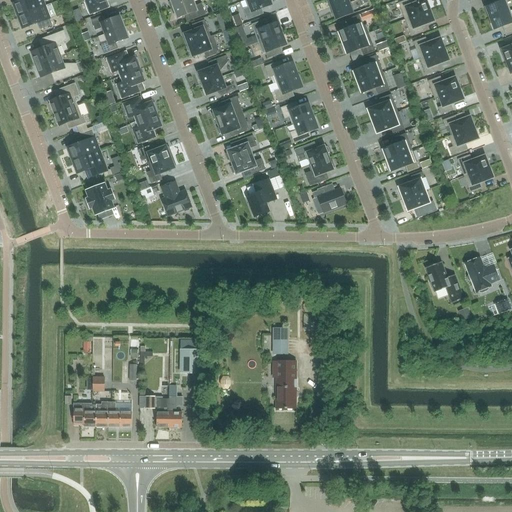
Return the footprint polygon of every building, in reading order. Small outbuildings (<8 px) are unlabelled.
[(23,0),(13,4),(17,17),(45,6),(42,0),(23,0)] [(89,0),(84,2),(89,15),(109,7),(106,1),(107,0),(89,0)] [(169,3),(171,8),(192,0),(170,0),(171,2),(169,3)] [(201,4),(194,6),(192,0),(171,8),(173,14),(175,13),(177,19),(190,14),(192,20),(205,15),(201,4)] [(268,0),(246,0),(245,1),(247,8),(243,9),(247,20),(260,16),(258,10),(271,5),(268,0)] [(347,0),(328,0),(332,10),(349,3),(347,0)] [(429,10),(425,0),(412,5),(410,0),(407,0),(398,3),(405,20),(429,11),(429,10)] [(510,11),(505,0),(492,0),(492,1),(494,0),(495,4),(485,7),(490,19),(510,11)] [(349,3),(332,10),(336,20),(353,14),(349,3)] [(45,6),(17,17),(22,29),(36,23),(39,30),(52,25),(45,6)] [(429,11),(405,20),(411,36),(423,32),(420,26),(433,21),(429,11)] [(511,33),(511,16),(510,11),(490,19),(494,30),(504,26),(505,30),(503,30),(506,36),(511,33)] [(105,35),(123,28),(119,16),(107,21),(105,15),(91,21),(95,31),(102,28),(105,35)] [(366,34),(358,15),(346,20),(349,28),(338,32),(343,43),(368,34),(368,33),(366,34)] [(187,42),(186,42),(188,46),(211,37),(204,20),(193,24),(196,30),(184,35),(187,42)] [(265,20),(251,25),(258,43),(282,34),(277,23),(267,26),(265,20)] [(123,28),(105,35),(107,41),(100,44),(104,54),(118,49),(115,43),(127,39),(123,28)] [(31,53),(36,65),(59,56),(57,48),(67,40),(64,31),(38,40),(41,49),(31,53)] [(282,34),(258,43),(262,54),(286,45),(282,34)] [(375,51),(368,34),(343,43),(347,55),(361,50),(363,56),(375,51)] [(219,53),(213,36),(210,37),(211,37),(188,46),(189,50),(190,50),(192,57),(204,53),(206,58),(219,53)] [(419,59),(444,50),(444,49),(443,49),(440,39),(427,44),(425,38),(413,42),(419,59)] [(511,45),(501,50),(506,62),(511,59),(511,45)] [(444,50),(419,59),(426,76),(437,71),(435,65),(448,60),(444,51),(444,50)] [(119,77),(139,70),(137,65),(139,65),(137,59),(135,59),(134,57),(125,61),(123,53),(106,60),(111,73),(117,71),(119,77)] [(353,71),(358,82),(383,73),(376,55),(364,60),(367,66),(353,71)] [(59,56),(36,65),(40,77),(51,74),(54,82),(79,73),(76,64),(62,64),(59,56)] [(219,72),(228,62),(226,56),(209,62),(211,68),(198,73),(202,84),(221,77),(219,72)] [(277,62),(265,67),(269,78),(273,76),(276,83),(297,75),(293,63),(279,68),(277,62)] [(139,70),(119,77),(121,83),(116,85),(121,99),(137,93),(135,85),(144,82),(143,80),(145,79),(142,73),(141,74),(139,70)] [(389,90),(383,73),(358,82),(362,94),(375,89),(377,95),(389,90)] [(297,75),(276,83),(278,90),(274,92),(278,103),(290,98),(288,92),(302,87),(297,75)] [(231,86),(225,88),(221,77),(202,84),(206,95),(220,90),(222,96),(233,92),(231,86)] [(442,83),(440,77),(428,82),(434,99),(439,97),(439,96),(459,89),(458,88),(458,87),(460,87),(458,81),(456,82),(454,78),(442,83)] [(75,83),(55,91),(58,97),(57,99),(50,102),(50,104),(49,104),(51,111),(53,110),(54,114),(77,105),(74,98),(79,96),(75,83)] [(490,96),(498,92),(495,87),(488,91),(490,96)] [(459,90),(459,89),(439,96),(439,97),(443,106),(438,108),(440,115),(452,110),(450,104),(462,100),(459,90)] [(379,99),(381,105),(368,110),(372,121),(397,112),(391,95),(379,99)] [(217,124),(243,114),(236,97),(222,102),(224,107),(212,111),(213,113),(211,114),(214,120),(216,119),(217,124)] [(135,122),(156,115),(154,110),(156,110),(154,103),(152,104),(151,102),(142,106),(140,98),(123,105),(128,118),(133,116),(135,122)] [(293,104),(280,108),(284,119),(289,118),(291,125),(294,124),(293,124),(313,116),(308,104),(295,109),(293,104)] [(77,105),(54,114),(56,118),(54,118),(56,125),(58,124),(59,126),(69,122),(71,129),(86,123),(83,116),(81,117),(77,105)] [(404,129),(397,112),(372,121),(377,133),(390,128),(392,134),(404,129)] [(243,114),(217,124),(219,128),(217,128),(219,135),(221,134),(222,136),(233,132),(235,136),(249,131),(243,114)] [(133,131),(138,144),(155,138),(152,130),(161,127),(160,125),(162,124),(160,118),(158,119),(156,115),(135,122),(137,129),(133,131)] [(313,116),(293,124),(294,124),(296,130),(289,133),(293,144),(306,139),(304,133),(317,129),(313,116)] [(443,121),(447,131),(451,129),(453,135),(454,136),(473,128),(473,127),(469,118),(457,122),(454,116),(443,121)] [(355,124),(352,117),(343,120),(346,128),(355,124)] [(474,129),(473,128),(454,136),(453,135),(449,137),(453,147),(449,149),(451,155),(467,149),(465,143),(477,139),(473,129),(474,129)] [(67,148),(72,161),(99,150),(92,131),(79,136),(81,143),(67,148)] [(383,149),(387,161),(412,151),(406,134),(394,138),(396,144),(383,149)] [(232,163),(251,156),(249,149),(256,146),(252,136),(239,141),(241,147),(228,152),(228,153),(226,154),(228,160),(230,159),(232,163)] [(324,146),(316,149),(314,143),(294,150),(299,163),(306,160),(309,161),(310,165),(308,165),(308,166),(329,158),(327,154),(329,153),(328,150),(326,147),(325,148),(324,146)] [(148,166),(172,157),(169,148),(167,148),(166,146),(151,152),(149,146),(138,150),(142,161),(146,160),(148,166)] [(99,150),(72,161),(77,174),(85,171),(88,178),(107,171),(99,150)] [(419,169),(412,151),(387,161),(391,172),(405,167),(407,173),(419,169)] [(464,176),(488,167),(488,166),(488,167),(484,157),(471,161),(469,155),(457,160),(464,176)] [(251,156),(232,163),(233,166),(230,168),(233,173),(235,172),(236,174),(249,169),(251,175),(265,169),(261,159),(253,162),(251,156)] [(173,167),(175,166),(172,157),(148,166),(150,172),(146,173),(150,184),(162,180),(160,174),(174,169),(173,167)] [(332,162),(330,163),(329,158),(308,166),(311,172),(305,174),(309,187),(324,181),(322,175),(333,170),(333,169),(334,168),(332,162)] [(488,168),(488,167),(464,176),(470,193),(482,189),(479,183),(492,178),(488,168)] [(399,187),(403,199),(402,199),(402,200),(424,191),(420,180),(424,178),(422,172),(410,177),(412,182),(399,187)] [(267,216),(268,214),(267,212),(269,212),(265,203),(276,199),(268,180),(254,185),(257,193),(247,197),(254,217),(261,215),(261,216),(264,217),(267,216)] [(189,211),(190,208),(191,207),(185,191),(178,194),(176,191),(177,191),(174,182),(162,187),(166,198),(162,200),(168,216),(182,211),(185,212),(189,211)] [(104,185),(87,191),(89,199),(86,200),(90,208),(93,207),(95,215),(113,208),(110,201),(114,199),(110,191),(106,192),(104,185)] [(324,213),(346,205),(340,189),(325,194),(323,189),(312,193),(314,199),(318,198),(324,213)] [(428,203),(424,191),(402,200),(406,211),(421,206),(423,212),(435,207),(433,201),(428,203)] [(488,289),(488,287),(490,286),(489,284),(499,280),(493,265),(486,268),(483,266),(479,258),(465,264),(469,274),(467,276),(467,278),(468,280),(469,281),(471,282),(475,292),(478,291),(479,292),(480,293),(482,293),(486,291),(488,290),(488,289)] [(441,262),(426,268),(431,283),(430,283),(433,291),(434,291),(435,292),(446,288),(452,303),(463,299),(454,275),(446,278),(441,262)] [(304,314),(304,331),(320,332),(321,314),(304,314)] [(288,354),(288,328),(272,328),(272,354),(288,354)] [(179,349),(179,373),(199,373),(199,349),(179,349)] [(138,356),(138,366),(146,366),(146,356),(138,356)] [(295,409),(296,361),(276,361),(275,408),(295,409)] [(93,391),(104,391),(104,377),(93,377),(93,391)] [(139,397),(139,409),(153,409),(154,397),(139,397)] [(176,412),(176,397),(168,397),(168,400),(169,400),(169,428),(181,428),(181,412),(176,412)] [(169,400),(168,400),(157,399),(157,412),(156,412),(156,427),(169,428),(169,400)] [(108,427),(108,402),(101,402),(101,405),(96,405),(95,427),(108,427)] [(131,412),(120,412),(115,412),(115,403),(108,402),(108,427),(120,427),(131,427),(131,412)] [(96,405),(91,405),(91,404),(73,404),(73,413),(71,413),(71,420),(73,420),(73,425),(83,425),(83,427),(95,427),(96,405)]
